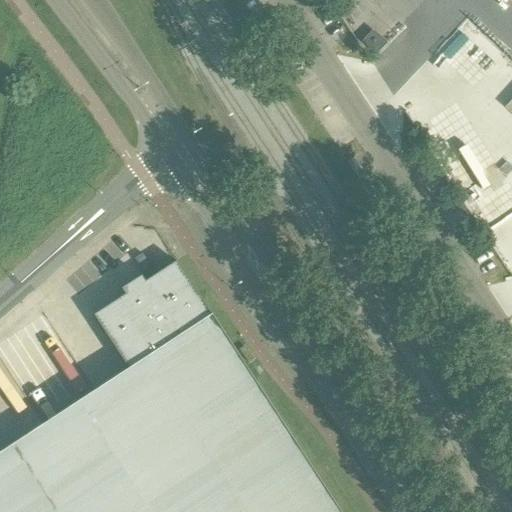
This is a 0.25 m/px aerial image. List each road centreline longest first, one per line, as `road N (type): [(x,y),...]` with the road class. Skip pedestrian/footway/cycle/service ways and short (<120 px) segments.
road 1 (tertiary): [(416,511),(176,151)]
road 2 (unclassified): [(511,355),(281,0)]
road 3 (unclassified): [(0,303),(176,151)]
road 4 (tertiary): [(176,151),(74,0)]
road 5 (unknown): [(350,107),(461,0)]
